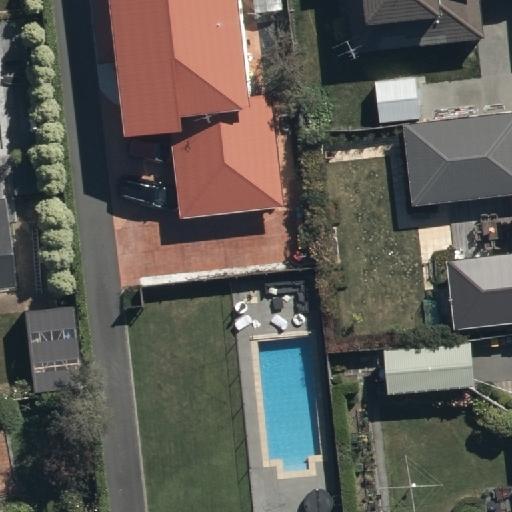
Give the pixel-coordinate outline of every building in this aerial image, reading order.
[(127,148),(172,144),(180,224),(283,214),(273,99),(251,101),(241,0),(90,0),(97,72),(120,70),(127,148)] [(252,0),(254,17),(283,14),(281,0),(252,0)] [(511,0),(347,0),(353,58),(486,45),(482,5),(511,1),(511,0)] [(379,128),(421,125),(418,78),(375,80),(379,128)] [(511,260),(448,268),(456,338),(480,335),(481,342),(511,338),(511,117),(405,128),(414,211),(511,200),(511,260)] [(0,297),(10,296),(1,206),(0,205),(0,297)] [(472,347),(385,352),(388,400),(475,394),(472,347)]
